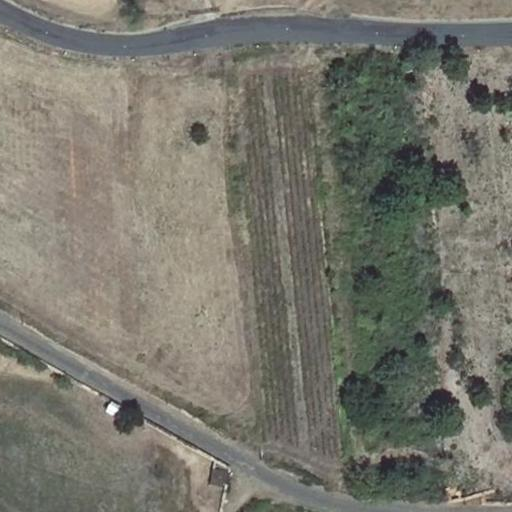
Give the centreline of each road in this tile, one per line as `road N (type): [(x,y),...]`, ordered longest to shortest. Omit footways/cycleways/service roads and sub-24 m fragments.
road 1 (tertiary): [(511,35),(237,28),(145,45),(101,44),(0,10)]
road 2 (unclassified): [(0,325),(300,495),(357,511)]
